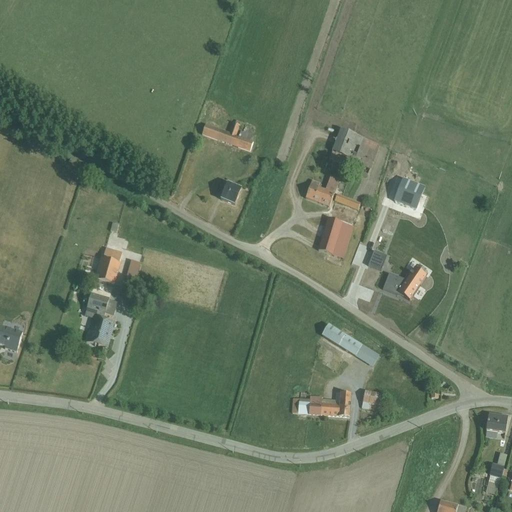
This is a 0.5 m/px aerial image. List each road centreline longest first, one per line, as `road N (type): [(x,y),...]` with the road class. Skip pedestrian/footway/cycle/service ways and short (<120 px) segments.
road 1 (unclassified): [(481,402),(311,284),(0,113)]
road 2 (unclassified): [(0,396),(287,460),(341,453),(481,402)]
